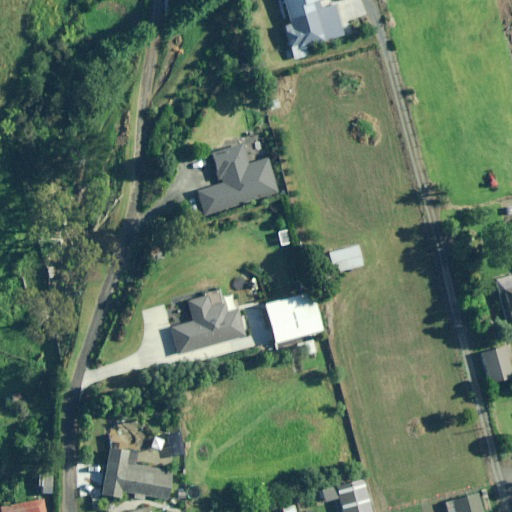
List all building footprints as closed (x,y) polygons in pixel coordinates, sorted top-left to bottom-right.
[(330,0),(281,0),(295,44),(340,31),(330,0)] [(375,63),(282,87),(323,244),(416,220),(375,63)] [(216,182),(193,189),(201,214),(276,191),(265,157),(246,163),(239,141),(206,151),(216,182)] [(362,266),(356,245),(327,254),(333,274),(362,266)] [(424,260),(419,246),(407,251),(412,265),(424,260)] [(511,275),(493,281),(509,334),(511,332),(511,275)] [(188,319),(170,324),(177,350),(243,334),(235,301),(209,307),(205,291),(182,296),(188,319)] [(428,297),(353,315),(374,406),(450,388),(428,297)] [(310,336),(306,321),(277,328),(281,343),(310,336)] [(315,352),(311,340),(297,344),(300,357),(315,352)] [(511,376),(511,373),(504,345),(479,352),(488,383),(511,376)] [(125,451),(106,448),(98,490),(165,502),(171,469),(124,460),(125,451)] [(365,511),(368,511),(360,479),(349,481),(351,490),(338,494),(342,511),(365,511)] [(482,511),(478,491),(447,498),(450,511),(482,511)] [(41,511),(40,500),(0,505),(0,511),(41,511)]
